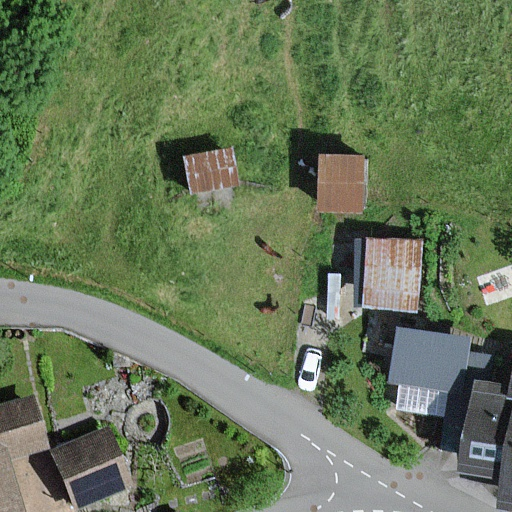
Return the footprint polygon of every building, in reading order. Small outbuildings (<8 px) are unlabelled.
[(217,136),(187,144),(197,183),(227,175),(217,136)] [(322,146),(324,194),(369,195),(368,148),(322,146)] [(367,303),(417,306),(421,246),(371,242),(367,303)] [(405,379),(400,409),(423,412),(448,416),(468,419),(473,385),(478,357),(466,355),(469,339),(403,329),(396,377),(405,379)] [(511,390),(473,385),(468,419),(460,470),(504,476),(500,503),(511,504),(511,390)] [(48,449),(30,399),(0,409),(0,511),(29,511),(12,462),(48,449)] [(88,511),(136,493),(114,438),(57,460),(77,511),(88,511)]
